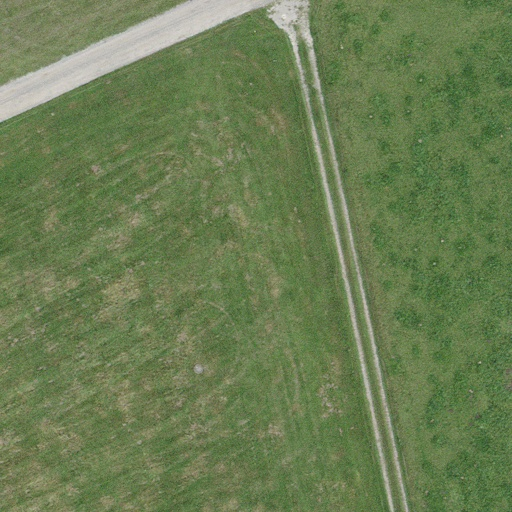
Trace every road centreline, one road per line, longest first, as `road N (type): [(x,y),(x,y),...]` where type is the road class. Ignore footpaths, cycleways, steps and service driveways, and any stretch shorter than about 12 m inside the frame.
road 1 (track): [(301,0),(400,511)]
road 2 (track): [(239,0),(0,110)]
